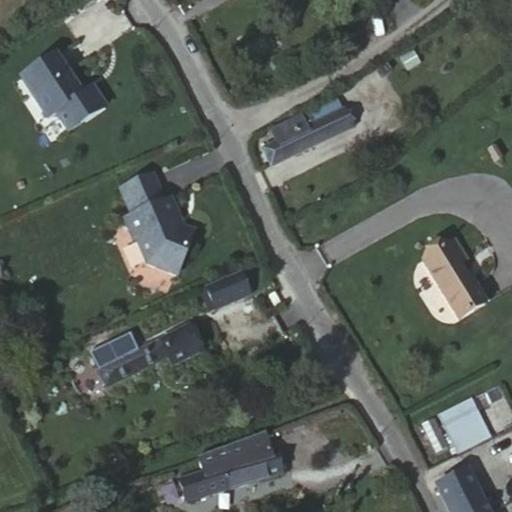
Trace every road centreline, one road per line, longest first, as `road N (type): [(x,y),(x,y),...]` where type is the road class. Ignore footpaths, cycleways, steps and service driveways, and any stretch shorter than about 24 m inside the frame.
road 1 (unclassified): [(435,511),(299,315),(156,0)]
road 2 (unknown): [(357,0),(230,163)]
